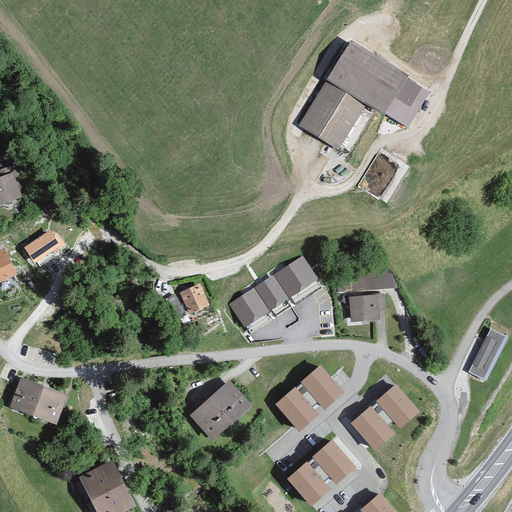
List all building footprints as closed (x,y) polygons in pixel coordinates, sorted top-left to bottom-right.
[(425,93),(345,44),(294,128),(334,152),(360,109),(375,118),(378,115),(402,130),(425,93)] [(13,174),(11,167),(1,171),(4,178),(0,179),(0,204),(23,198),(15,173),(13,174)] [(50,251),(41,238),(22,250),(31,263),(50,251)] [(4,250),(0,252),(0,281),(15,275),(4,250)] [(303,256),(273,275),(289,299),(318,279),(303,256)] [(273,275),(256,286),(271,310),(289,299),(273,275)] [(210,305),(201,285),(181,293),(189,313),(210,305)] [(256,286),(230,304),(246,329),(273,311),(271,310),(256,286)] [(386,311),(385,293),(377,293),(378,296),(349,297),(351,323),(379,322),(379,312),(386,311)] [(509,338),(493,329),(472,370),(488,378),(509,338)] [(342,392),(319,367),(277,404),(299,429),(315,414),(309,407),(317,400),(324,408),(342,392)] [(8,404),(56,423),(67,394),(19,376),(8,404)] [(249,406),(230,384),(194,415),(213,437),(249,406)] [(418,411),(396,386),(354,423),(376,448),(392,433),(386,426),(393,419),(400,427),(418,411)] [(355,467),(332,442),(290,479),(312,504),(329,489),(322,482),(330,475),(337,483),(355,467)] [(79,475),(98,511),(118,511),(134,504),(111,459),(79,475)] [(394,511),(379,495),(360,511),(394,511)]
